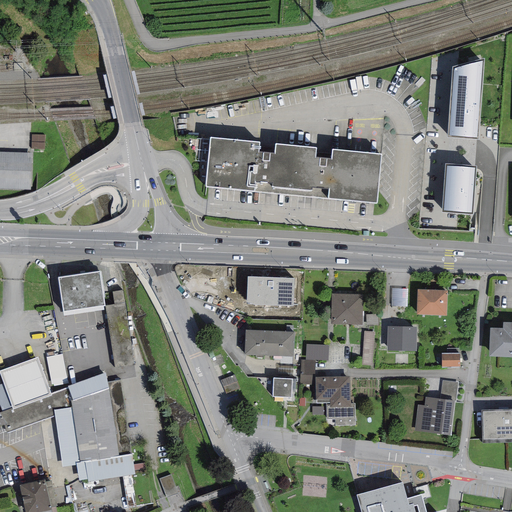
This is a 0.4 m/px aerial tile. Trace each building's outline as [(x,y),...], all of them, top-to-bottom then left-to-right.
[(484,59),(453,68),(448,137),(478,139),(484,59)] [(448,116),(449,111),(441,110),(441,100),(431,100),(430,115),(448,116)] [(34,148),(45,148),(45,135),(34,135),(34,148)] [(260,142),(210,138),(205,187),(210,188),(375,204),(378,204),(379,193),(382,154),(332,150),(331,159),(316,158),(317,148),(275,144),(274,153),(259,152),(260,142)] [(32,154),(0,152),(0,188),(31,189),(32,154)] [(476,167),(446,164),(442,212),(473,214),(476,167)] [(100,271),(59,278),(64,312),(105,305),(100,271)] [(293,307),(294,279),(247,277),(246,305),(293,307)] [(407,306),(407,289),(393,289),(392,305),(407,306)] [(418,289),(417,315),(446,316),(447,291),(418,289)] [(114,305),(105,307),(114,367),(133,365),(123,290),(113,292),(114,305)] [(332,294),(331,324),(362,325),(363,295),(332,294)] [(366,325),(378,325),(378,314),(366,315),(366,325)] [(503,329),(490,328),(489,356),(511,357),(511,321),(503,321),(503,329)] [(416,327),(388,327),(387,351),(416,352),(416,327)] [(294,333),(246,330),(244,353),(246,355),(293,357),(294,333)] [(373,366),(375,332),(363,331),(361,366),(373,366)] [(328,345),(306,345),(306,360),(328,360),(328,345)] [(441,353),(442,367),(460,367),(460,353),(459,353),(447,353),(441,353)] [(62,354),(46,357),(52,387),(68,384),(62,354)] [(38,358),(0,370),(0,373),(3,383),(13,408),(13,410),(51,395),(50,393),(38,358)] [(315,361),(301,360),(299,384),(314,385),(315,361)] [(105,373),(68,386),(73,400),(71,400),(72,407),(80,462),(76,463),(76,465),(79,481),(88,479),(88,482),(135,474),(132,454),(119,456),(105,373)] [(229,383),(231,390),(239,388),(236,375),(223,378),(225,384),(229,383)] [(350,376),(315,377),(316,403),(326,403),(327,420),(335,419),(335,426),(355,425),(355,403),(351,404),(350,376)] [(292,379),(273,378),(272,397),(292,398),(292,392),(292,379)] [(458,383),(442,381),(440,400),(455,401),(454,403),(456,403),(458,383)] [(0,384),(0,404),(3,411),(13,408),(3,383),(0,384)] [(73,400),(68,386),(50,393),(51,395),(13,410),(13,408),(3,411),(0,412),(0,425),(3,425),(7,433),(54,416),(54,410),(72,407),(71,400),(73,400)] [(415,431),(450,436),(454,403),(455,401),(440,400),(426,398),(425,406),(418,405),(415,431)] [(76,463),(80,462),(72,407),(54,410),(54,416),(62,467),(76,465),(76,463)] [(323,415),(323,407),(312,407),(312,415),(323,415)] [(511,409),(481,410),(482,443),(511,442),(511,409)] [(166,495),(178,492),(174,473),(162,476),(166,495)] [(45,480),(19,485),(25,511),(52,511),(51,507),(57,506),(51,481),(45,482),(45,480)] [(425,511),(421,495),(407,499),(402,482),(356,495),(361,511),(425,511)]
